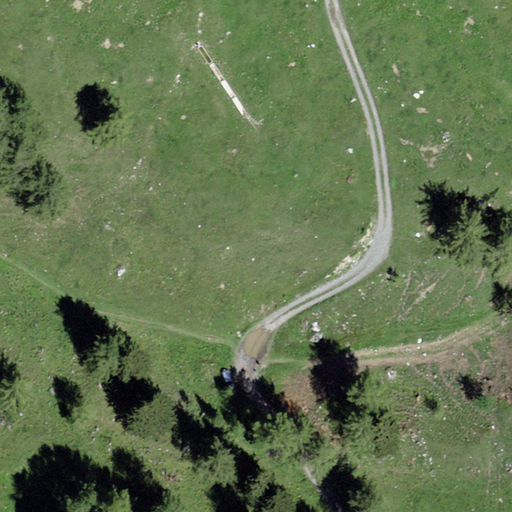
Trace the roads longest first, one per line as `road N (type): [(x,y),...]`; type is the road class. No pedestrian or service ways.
road 1 (track): [(258,349),(262,330),(328,291),(368,254),(386,200),(374,126),(336,0)]
road 2 (track): [(334,511),(298,448),(252,394),(258,349)]
